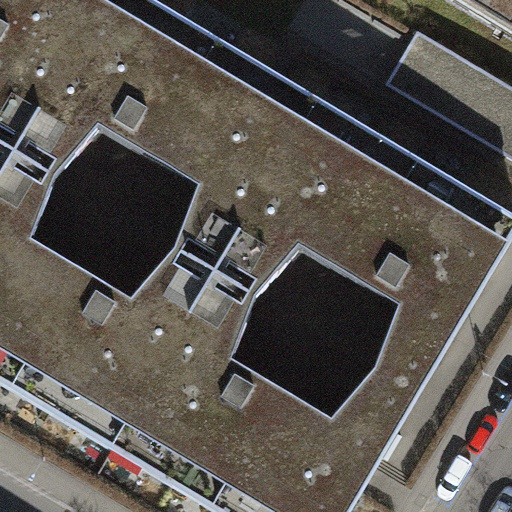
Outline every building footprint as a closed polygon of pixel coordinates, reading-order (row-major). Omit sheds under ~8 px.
[(0,0),(0,178),(110,0),(0,0)] [(0,391),(109,453),(316,108),(132,0),(110,0),(0,178),(0,391)] [(511,0),(450,0),(511,37),(511,0)] [(511,149),(511,81),(421,35),(393,89),(511,149)] [(109,453),(208,511),(349,511),(416,402),(511,242),(511,220),(316,108),(109,453)]
